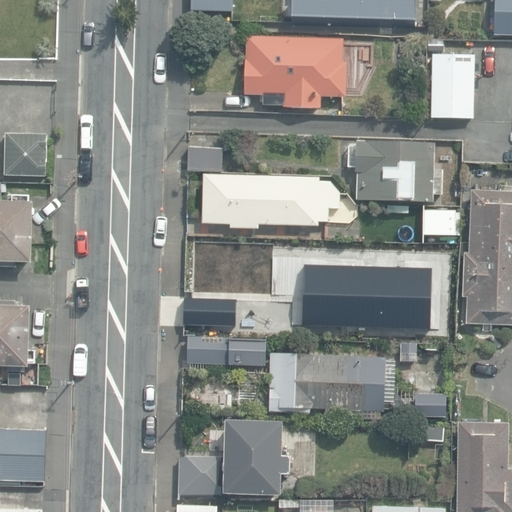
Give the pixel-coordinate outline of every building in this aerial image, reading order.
[(233,12),(233,0),(191,0),(191,10),(233,12)] [(415,21),(415,0),(292,0),(292,17),(415,21)] [(511,0),(493,0),(493,35),(511,35),(511,0)] [(284,107),(322,109),(322,97),(347,97),(348,62),(343,62),(344,39),(248,36),(247,60),(245,60),(244,94),(264,95),(264,105),(284,105),(284,107)] [(373,58),(395,58),(395,43),(373,43),(373,58)] [(435,54),(432,118),(473,119),(475,55),(435,54)] [(5,175),(47,177),(48,135),(7,134),(5,175)] [(358,200),(435,202),(435,195),(444,196),(444,170),(435,170),(436,143),(358,141),(357,173),(358,173),(358,200)] [(190,169),(223,170),(224,148),(191,147),(190,169)] [(231,227),(259,228),(259,225),(319,226),(319,221),(329,222),(329,207),(340,207),(341,192),(332,181),(321,181),(320,177),(205,174),(205,182),(204,223),(231,224),(231,227)] [(465,253),(465,257),(511,259),(511,191),(472,190),(470,254),(465,253)] [(34,202),(2,202),(0,262),(32,263),(34,202)] [(424,234),(456,235),(457,211),(424,211),(424,234)] [(511,259),(465,257),(463,297),(468,297),(467,324),(511,325),(511,259)] [(301,269),(299,320),(427,325),(429,274),(301,269)] [(187,324),(234,326),(235,301),(188,300),(187,324)] [(14,302),(0,301),(0,367),(6,368),(5,373),(23,373),(23,368),(30,368),(32,308),(14,307),(14,302)] [(187,364),(265,367),(266,341),(188,338),(187,364)] [(326,417),(336,417),(336,410),(376,411),(376,409),(386,409),(388,358),(377,358),(377,356),(273,353),(271,386),(272,386),(271,410),(311,412),(313,409),(326,410),(326,417)] [(433,421),(450,422),(451,400),(433,399),(433,421)] [(222,499),(249,500),(249,495),(282,496),(283,475),(292,475),(292,457),(283,456),(284,421),(224,419),(223,457),(181,455),(179,498),(222,499)] [(455,511),(511,511),(511,470),(509,470),(510,424),(459,422),(455,511)] [(419,451),(445,452),(447,428),(420,426),(419,451)] [(0,481),(46,482),(47,431),(0,430),(0,481)] [(373,502),(372,511),(446,511),(447,505),(373,502)]
